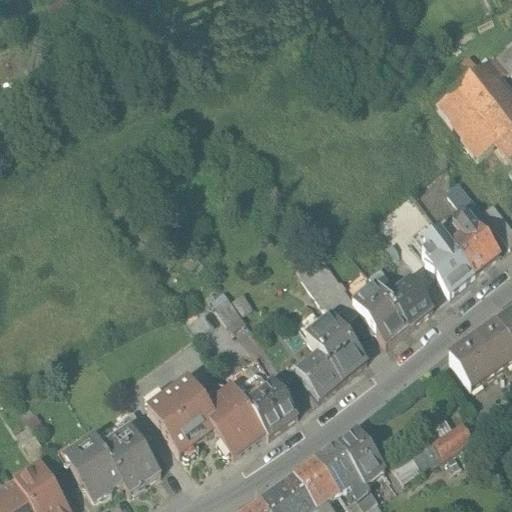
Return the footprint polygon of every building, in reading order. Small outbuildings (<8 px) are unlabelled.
[(511,52),(493,68),(506,83),(511,77),(511,52)] [(467,63),(444,83),(455,98),(480,79),(467,63)] [(455,98),(436,113),(477,165),(496,150),(511,169),(511,168),(511,113),(495,92),(506,83),(493,68),(480,79),(455,98)] [(481,218),(458,189),(445,199),(462,220),(463,219),(473,232),(475,230),(483,241),(493,233),(481,218)] [(511,250),(511,237),(491,211),(481,218),(493,233),(509,254),(511,250)] [(483,241),(475,230),(473,232),(463,219),(462,220),(440,237),(450,250),(474,281),(499,261),(483,241)] [(474,281),(450,250),(425,270),(432,280),(428,283),(434,291),(438,288),(449,301),(474,281)] [(379,273),(368,282),(375,292),(386,282),(379,273)] [(432,314),(409,285),(385,304),(408,333),(432,314)] [(385,304),(375,292),(353,310),(385,351),(408,333),(385,304)] [(243,325),(226,302),(213,312),(230,335),(243,325)] [(511,319),(496,331),(511,352),(511,319)] [(367,365),(332,323),(306,344),(317,358),(340,386),(367,365)] [(511,352),(496,331),(449,362),(468,390),(480,382),(482,385),(506,369),(504,366),(511,360),(511,352)] [(317,358),(296,375),(318,404),(340,386),(317,358)] [(254,359),(224,380),(232,391),(243,406),(272,385),(254,359)] [(297,419),(272,385),(243,406),(266,437),(268,440),(297,419)] [(188,386),(147,414),(179,459),(214,435),(232,461),(266,437),(243,406),(232,391),(206,410),(188,386)] [(149,439),(132,414),(121,422),(128,432),(138,446),(149,439)] [(442,442),(394,473),(403,485),(412,483),(422,475),(472,442),(462,429),(453,435),(445,424),(435,431),(442,442)] [(138,446),(128,432),(99,451),(123,487),(130,497),(159,478),(138,446)] [(369,451),(356,434),(336,449),(364,487),(383,473),(368,452),(369,451)] [(47,458),(35,438),(24,445),(37,465),(47,458)] [(99,451),(92,441),(80,448),(82,451),(65,462),(64,459),(62,461),(93,507),(103,500),(104,502),(110,498),(109,497),(123,487),(99,451)] [(364,487),(336,449),(315,464),(338,496),(351,487),(353,491),(353,497),(358,503),(370,495),(364,487)] [(315,464),(294,480),(316,511),(334,511),(329,508),(327,505),(338,496),(315,464)] [(67,511),(40,469),(14,486),(29,511),(67,511)] [(316,511),(294,480),(260,503),(266,511),(316,511)] [(0,494),(0,511),(29,511),(14,486),(0,494)] [(370,495),(358,503),(364,511),(370,511),(369,510),(377,505),(370,495)] [(266,511),(260,503),(248,511),(266,511)]
